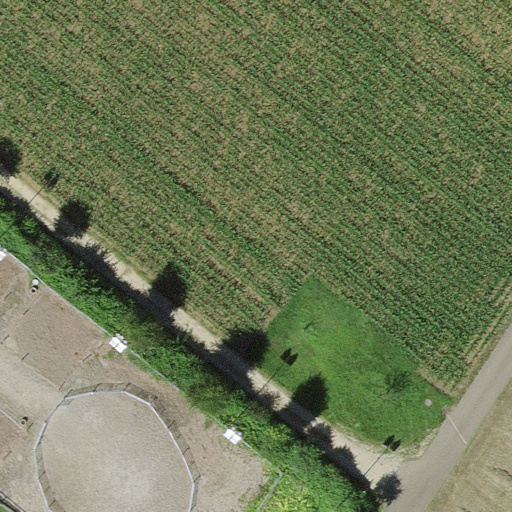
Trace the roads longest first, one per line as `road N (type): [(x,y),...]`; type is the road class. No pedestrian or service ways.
road 1 (track): [(424,500),(0,161)]
road 2 (track): [(511,364),(416,511)]
